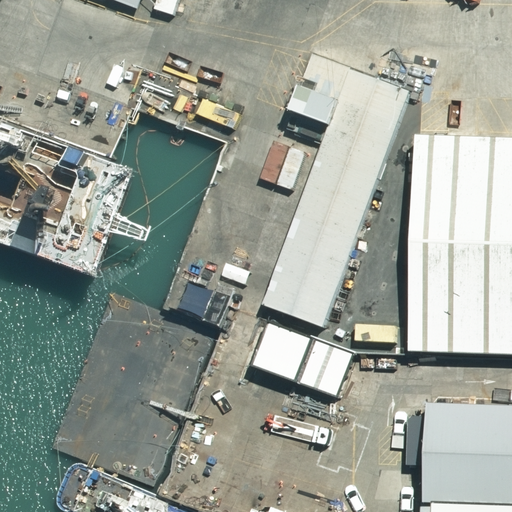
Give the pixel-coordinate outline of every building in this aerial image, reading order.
[(115,0),(144,11),(148,0),(115,0)] [(200,12),(216,18),(222,0),(165,0),(162,10),(183,17),(188,0),(203,5),(200,12)] [(419,98),(321,61),(294,134),(334,149),(299,241),(280,234),(268,267),(287,274),(274,310),(331,332),(419,98)] [(511,140),(418,138),(412,353),(511,355),(511,140)] [(361,354),(278,326),(262,372),(346,400),(361,354)] [(511,511),(511,413),(413,410),(411,467),(433,468),(431,511),(511,511)]
